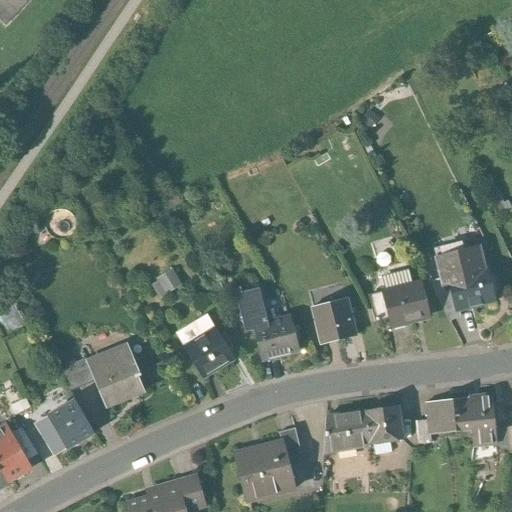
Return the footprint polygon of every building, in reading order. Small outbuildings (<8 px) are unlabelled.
[(478,249),(437,258),(448,306),(488,297),(478,249)] [(177,272),(157,282),(163,295),(184,286),(177,272)] [(431,319),(425,284),(383,291),(389,327),(431,319)] [(346,301),(314,308),(322,342),(353,336),(346,301)] [(288,320),(252,325),(256,354),(292,349),(288,320)] [(232,358),(216,334),(184,357),(200,380),(232,358)] [(144,395),(126,347),(87,362),(106,410),(144,395)] [(475,399),(454,401),(456,425),(477,423),(475,399)] [(95,435),(74,401),(47,418),(68,451),(95,435)] [(436,427),(456,425),(454,401),(433,403),(436,427)] [(392,404),(363,410),(371,450),(400,444),(392,404)] [(342,455),(371,450),(363,410),(335,415),(342,455)] [(9,438),(0,444),(0,474),(6,484),(29,470),(9,438)] [(284,439),(237,448),(247,494),(294,484),(284,439)] [(208,511),(198,480),(129,501),(131,511),(208,511)]
